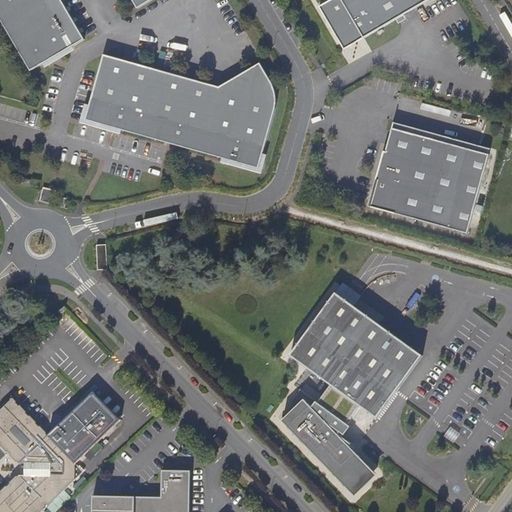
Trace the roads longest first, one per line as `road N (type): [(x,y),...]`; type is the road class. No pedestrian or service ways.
road 1 (unclassified): [(481,0),(511,51),(511,496),(500,511)]
road 2 (unclassified): [(91,223),(186,204),(245,207),(276,190),(302,84),(256,0)]
road 3 (unclassified): [(85,286),(305,511)]
